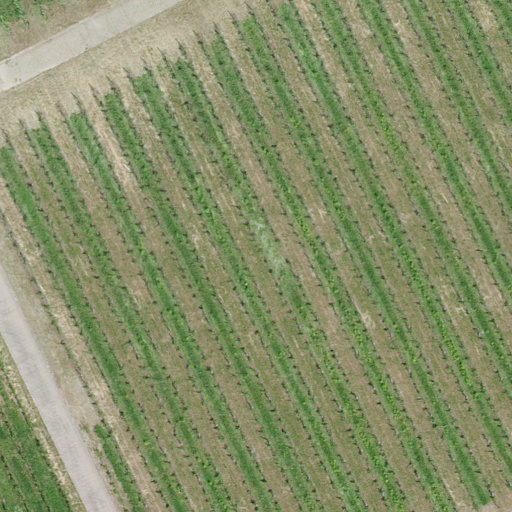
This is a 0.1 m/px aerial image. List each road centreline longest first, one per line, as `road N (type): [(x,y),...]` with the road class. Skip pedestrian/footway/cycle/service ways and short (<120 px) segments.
road 1 (residential): [(109,511),(0,283)]
road 2 (track): [(157,0),(0,86)]
